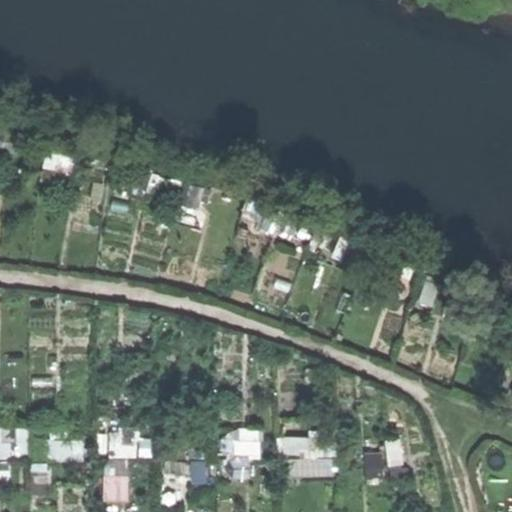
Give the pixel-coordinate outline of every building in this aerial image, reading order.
[(0,454),(15,454),(14,425),(0,425),(0,454)] [(266,453),(266,428),(225,428),(226,454),(266,453)] [(293,455),(294,474),(339,473),(339,435),(289,436),(289,455),(293,455)] [(391,438),(394,477),(408,475),(405,437),(391,438)] [(89,458),(88,438),(53,439),(54,459),(89,458)] [(108,501),(134,500),(133,473),(107,474),(108,501)]
